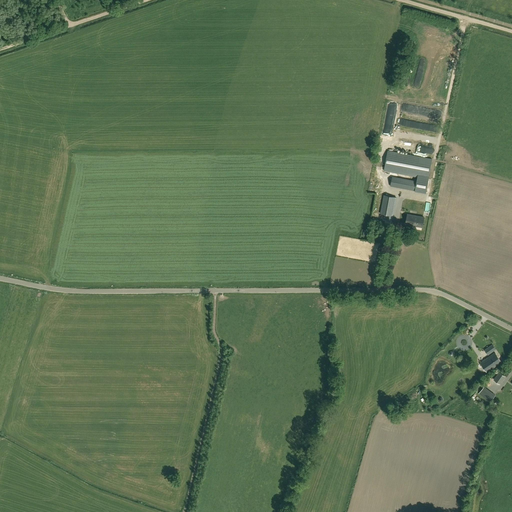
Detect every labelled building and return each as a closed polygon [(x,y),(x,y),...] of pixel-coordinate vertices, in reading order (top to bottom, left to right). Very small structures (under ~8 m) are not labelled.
[(396,152),(388,150),(384,171),(417,178),(418,174),(429,176),(432,159),(407,154),(396,152)] [(415,190),(415,191),(426,193),(429,177),(418,174),(417,181),(415,190)] [(415,190),(417,181),(392,176),(390,186),(415,190)] [(393,216),(397,197),(383,195),(380,213),(393,216)] [(407,214),(406,223),(412,224),(412,225),(422,227),(424,217),(407,214)] [(493,344),(487,349),(490,353),(496,349),(493,344)] [(495,352),(481,362),(488,372),(499,365),(502,362),(495,352)] [(499,372),(494,380),(500,384),(505,377),(499,372)]
